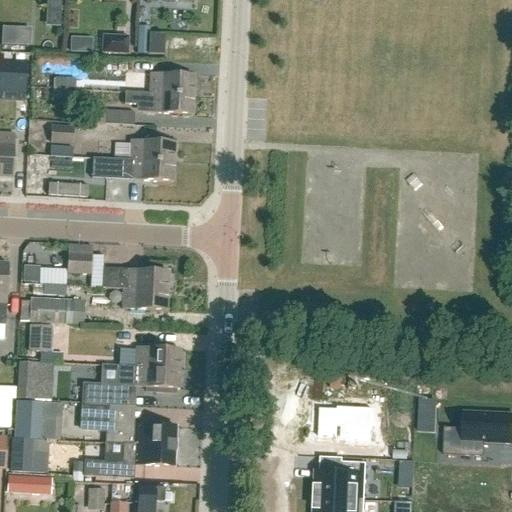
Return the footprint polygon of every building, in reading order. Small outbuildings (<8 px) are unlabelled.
[(61,15),(61,0),(46,0),(46,14),(61,15)] [(3,31),(2,47),(30,48),(30,32),(3,31)] [(139,36),(138,56),(148,56),(149,36),(139,36)] [(164,57),(165,37),(150,36),(149,56),(164,57)] [(102,55),(128,56),(129,38),(103,37),(102,55)] [(0,94),(26,95),(27,62),(16,61),(16,55),(0,54),(0,94)] [(149,95),(193,97),(194,77),(150,75),(149,95)] [(53,90),(75,91),(76,82),(53,80),(53,90)] [(75,101),(75,91),(53,90),(52,100),(75,101)] [(122,94),(122,105),(137,106),(136,113),(137,115),(192,117),(193,97),(149,95),(122,94)] [(131,127),(132,114),(105,113),(104,126),(131,127)] [(72,146),(73,128),(51,126),(50,145),(72,146)] [(0,135),(0,179),(12,180),(14,136),(0,135)] [(129,162),(173,164),(174,144),(130,142),(129,162)] [(50,148),(49,158),(72,159),(73,149),(50,148)] [(172,184),(173,164),(129,162),(105,161),(104,181),(128,182),(172,184)] [(31,182),(31,195),(43,195),(44,183),(31,182)] [(91,258),(92,248),(68,247),(66,275),(90,276),(91,258)] [(103,258),(91,258),(90,276),(90,290),(104,290),(105,270),(102,270),(103,258)] [(23,268),(23,284),(38,284),(38,273),(34,269),(23,268)] [(123,291),(167,293),(168,274),(105,270),(104,290),(123,291)] [(65,298),(66,288),(32,287),(32,296),(43,296),(43,297),(65,298)] [(166,313),(167,293),(123,291),(122,311),(166,313)] [(83,327),(84,302),(30,300),(29,303),(20,302),(19,323),(28,323),(28,324),(83,327)] [(29,353),(50,354),(51,329),(30,328),(29,353)] [(180,352),(136,349),(135,369),(179,371),(180,352)] [(39,365),(62,366),(62,356),(40,355),(39,365)] [(34,402),(34,401),(36,365),(19,364),(17,401),(34,402)] [(175,391),(178,391),(179,371),(135,369),(118,368),(117,388),(145,390),(145,394),(155,394),(156,390),(163,391),(163,395),(175,395),(175,391)] [(109,388),(83,387),(82,405),(108,407),(109,388)] [(0,401),(0,429),(8,430),(9,402),(0,401)] [(420,402),(419,433),(435,434),(436,403),(420,402)] [(9,439),(12,440),(48,442),(56,442),(57,406),(14,404),(12,430),(10,430),(9,439)] [(81,431),(107,433),(108,407),(82,405),(81,431)] [(319,410),(317,439),(335,440),(335,443),(371,444),(373,410),(337,408),(337,410),(319,410)] [(444,430),(443,457),(484,459),(484,445),(511,446),(511,416),(463,414),(462,431),(444,430)] [(176,429),(124,426),(123,446),(175,449),(176,429)] [(123,433),(107,433),(106,445),(123,446),(123,433)] [(12,440),(9,474),(46,476),(48,442),(12,440)] [(106,445),(105,463),(115,464),(122,464),(123,446),(106,445)] [(174,469),(175,449),(123,446),(122,464),(122,466),(174,469)] [(83,462),(82,478),(114,480),(115,464),(105,463),(83,462)] [(414,464),(402,463),(401,475),(413,476),(414,464)] [(316,474),(315,500),(365,502),(366,465),(343,464),(342,475),(316,474)] [(8,479),(7,495),(51,497),(52,481),(8,479)] [(165,504),(166,489),(138,487),(137,502),(165,504)] [(89,491),(88,506),(102,507),(103,492),(89,491)] [(364,511),(365,502),(315,500),(314,511),(364,511)]
